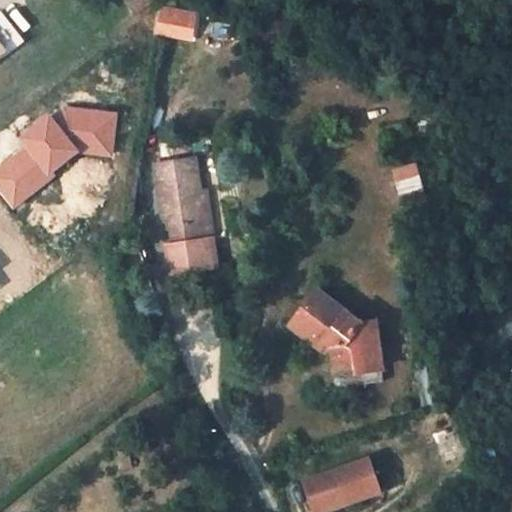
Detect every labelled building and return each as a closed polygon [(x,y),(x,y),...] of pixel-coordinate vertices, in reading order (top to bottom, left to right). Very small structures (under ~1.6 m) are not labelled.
[(0,12),(0,28),(10,46),(39,30),(22,0),(0,12)] [(152,0),(129,0),(131,9),(153,4),(152,0)] [(192,5),(163,1),(159,19),(189,23),(192,5)] [(112,155),(115,112),(69,109),(66,138),(77,151),(112,155)] [(55,175),(52,171),(77,151),(66,138),(47,114),(20,136),(28,146),(0,168),(0,189),(14,207),(55,175)] [(195,159),(155,165),(165,228),(172,227),(175,245),(212,239),(211,222),(205,222),(200,189),(195,159)] [(414,164),(394,170),(406,205),(425,199),(414,164)] [(206,188),(200,189),(205,222),(211,222),(206,188)] [(315,343),(321,336),(332,344),(336,365),(357,364),(358,370),(382,367),(377,319),(360,321),(317,289),(290,324),(315,343)] [(508,313),(490,315),(491,338),(496,340),(509,335),(508,313)] [(382,367),(358,370),(360,383),(384,380),(382,367)] [(128,438),(117,440),(122,469),(132,467),(128,438)] [(368,457),(303,481),(312,506),(344,496),(346,503),(380,490),(368,457)] [(344,496),(312,506),(314,511),(319,511),(346,503),(344,496)]
